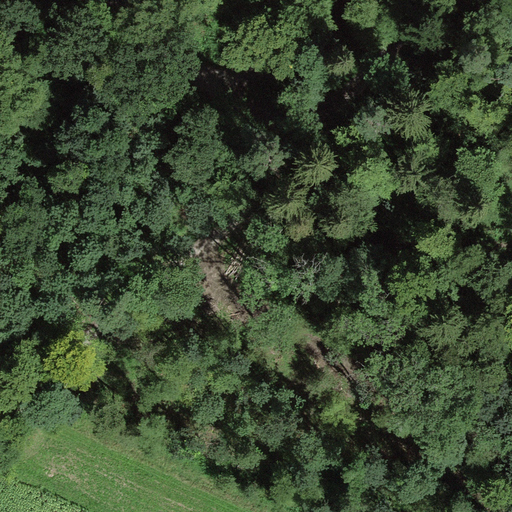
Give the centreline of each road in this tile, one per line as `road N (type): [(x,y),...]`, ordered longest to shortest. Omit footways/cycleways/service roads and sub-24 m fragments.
road 1 (track): [(0,449),(87,329),(252,230),(289,198),(313,137),(419,0)]
road 2 (track): [(108,0),(250,118),(313,137)]
road 3 (track): [(351,0),(327,43),(271,80),(223,99)]
